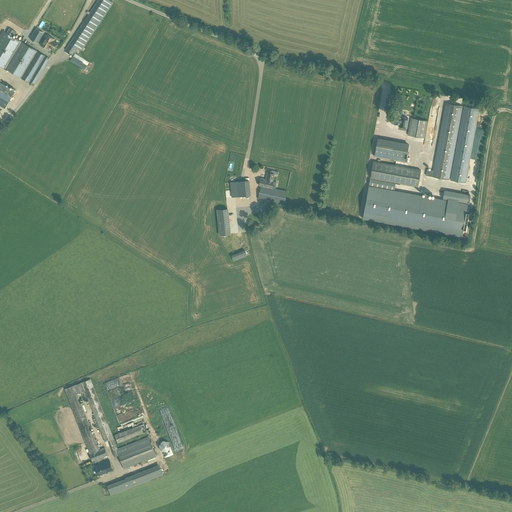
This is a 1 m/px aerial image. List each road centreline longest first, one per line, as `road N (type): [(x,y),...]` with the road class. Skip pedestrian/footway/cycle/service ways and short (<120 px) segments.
road 1 (residential): [(124,0),(260,59),(247,155)]
road 2 (residential): [(0,129),(90,0)]
